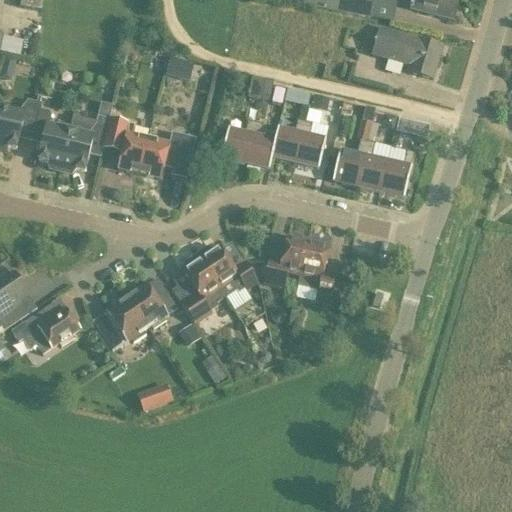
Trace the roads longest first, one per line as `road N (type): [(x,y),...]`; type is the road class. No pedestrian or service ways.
road 1 (residential): [(156,239),(180,238),(252,201),(427,241)]
road 2 (tertiary): [(356,511),(427,241)]
road 3 (tertiary): [(427,241),(500,0)]
road 4 (residential): [(0,204),(156,239)]
